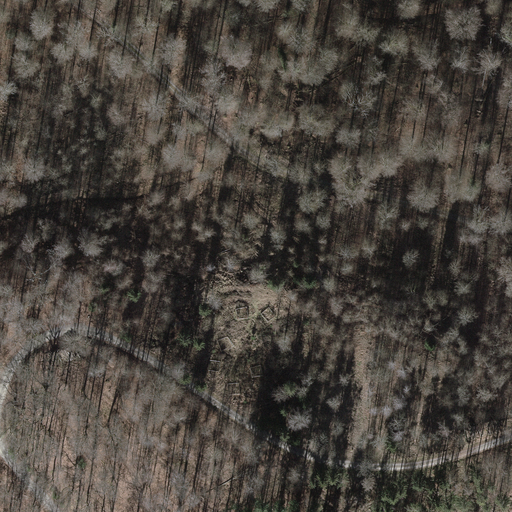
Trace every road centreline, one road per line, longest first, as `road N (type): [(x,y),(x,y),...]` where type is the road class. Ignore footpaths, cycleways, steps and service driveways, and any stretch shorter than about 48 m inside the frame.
road 1 (track): [(73,0),(263,166),(511,229)]
road 2 (track): [(511,435),(450,461),(397,468),(338,460),(282,442),(136,351),(64,323)]
road 3 (track): [(238,145),(208,171),(137,194),(47,199),(0,219)]
road 4 (track): [(348,0),(370,16),(482,0)]
